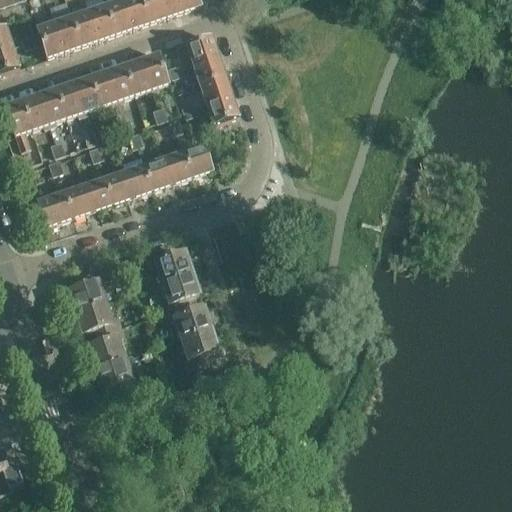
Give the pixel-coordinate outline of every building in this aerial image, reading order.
[(10,10),(6,0),(5,0),(1,1),(5,12),(10,10)] [(15,8),(12,0),(6,0),(10,10),(15,8)] [(150,30),(139,0),(128,4),(128,1),(122,3),(133,35),(150,30)] [(167,24),(158,0),(139,0),(150,30),(167,24)] [(182,19),(175,0),(158,0),(167,24),(182,19)] [(202,12),(197,0),(175,0),(182,19),(202,12)] [(133,35),(122,3),(116,5),(117,8),(106,12),(116,41),(133,35)] [(116,41),(106,12),(94,15),(93,13),(88,15),(99,47),(116,41)] [(99,47),(88,15),(82,17),(83,19),(72,23),(82,53),(99,47)] [(82,53),(72,23),(60,27),(59,25),(54,26),(65,58),(82,53)] [(65,58),(54,26),(48,28),(49,31),(37,35),(47,64),(65,58)] [(0,57),(13,53),(6,33),(0,34),(0,57)] [(38,50),(36,45),(35,41),(23,44),(27,54),(38,50)] [(219,63),(212,42),(187,51),(194,72),(219,63)] [(0,80),(20,74),(13,53),(0,57),(0,80)] [(169,90),(160,60),(142,66),(153,98),(158,96),(157,94),(169,90)] [(226,83),(219,63),(194,72),(200,92),(226,83)] [(153,98),(142,66),(125,72),(135,102),(146,98),(147,100),(153,98)] [(185,80),(183,75),(182,70),(170,74),(174,84),(185,80)] [(135,102),(125,72),(108,78),(119,110),(124,108),(123,106),(135,102)] [(119,110),(108,78),(91,84),(101,113),(112,109),(113,112),(119,110)] [(232,103),(226,83),(200,92),(207,111),(232,103)] [(101,113),(91,84),(74,89),(84,122),(90,120),(89,117),(101,113)] [(84,122),(74,89),(56,95),(67,125),(78,121),(79,123),(84,122)] [(67,125),(56,95),(39,101),(50,133),(56,131),(55,129),(67,125)] [(50,133),(39,101),(24,106),(34,136),(44,133),(45,135),(50,133)] [(239,123),(232,103),(207,111),(214,132),(239,123)] [(34,136),(24,106),(5,113),(15,142),(16,142),(22,158),(30,155),(25,139),(34,136)] [(198,120),(197,115),(195,110),(184,114),(187,123),(198,120)] [(167,125),(163,113),(153,116),(157,128),(167,125)] [(133,136),(129,125),(119,128),(123,139),(133,136)] [(183,139),(181,133),(179,128),(170,131),(173,143),(183,139)] [(99,148),(95,136),(85,139),(89,151),(99,148)] [(143,153),(139,142),(130,145),(134,156),(143,153)] [(64,159),(61,148),(51,151),(55,162),(64,159)] [(213,177),(205,152),(184,159),(193,184),(213,177)] [(103,166),(100,155),(90,158),(94,170),(103,166)] [(193,184),(184,159),(164,165),(173,191),(193,184)] [(173,191),(164,165),(144,172),(153,198),(173,191)] [(63,180),(59,169),(50,172),(54,183),(63,180)] [(153,198),(144,172),(124,179),(133,204),(153,198)] [(133,204),(124,179),(105,186),(113,211),(133,204)] [(113,211),(105,186),(85,192),(93,218),(113,211)] [(93,218),(85,192),(64,199),(73,225),(93,218)] [(73,225),(64,199),(37,208),(46,234),(73,225)] [(186,258),(176,261),(172,262),(170,255),(147,263),(150,271),(156,269),(162,287),(156,289),(157,291),(193,279),(186,258)] [(105,286),(102,278),(80,286),(82,293),(68,298),(75,319),(111,306),(111,305),(105,307),(99,288),(105,286)] [(200,300),(193,279),(157,291),(158,293),(163,291),(170,309),(164,311),(166,319),(188,312),(186,305),(200,300)] [(112,308),(111,306),(75,319),(83,340),(97,335),(99,342),(121,335),(118,327),(112,329),(106,310),(112,308)] [(190,319),(188,312),(166,319),(169,327),(175,325),(181,343),(175,345),(176,347),(212,335),(205,314),(190,319)] [(118,344),(124,342),(121,335),(99,342),(101,349),(87,354),(94,375),(130,363),(130,361),(124,363),(118,344)] [(219,356),(212,335),(176,347),(177,349),(182,347),(189,365),(183,367),(185,375),(207,368),(205,361),(219,356)] [(131,364),(130,363),(94,375),(102,396),(115,391),(118,398),(140,391),(137,383),(131,385),(125,366),(131,364)] [(0,510),(12,506),(11,502),(22,498),(23,502),(25,501),(22,492),(16,476),(19,475),(16,467),(8,469),(4,457),(0,458),(0,510)]
